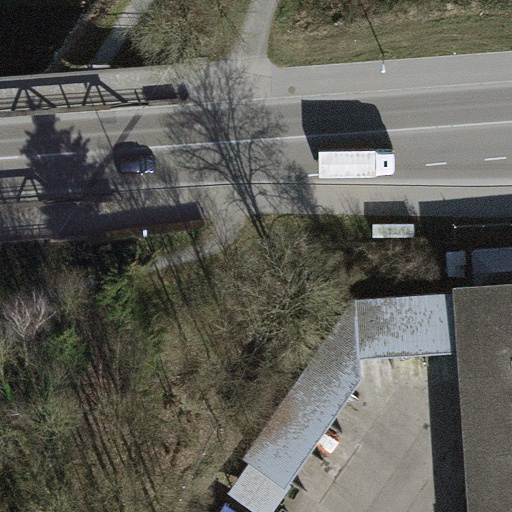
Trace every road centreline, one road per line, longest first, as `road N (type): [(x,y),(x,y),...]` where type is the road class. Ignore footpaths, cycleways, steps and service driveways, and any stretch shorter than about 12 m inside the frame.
road 1 (primary): [(0,160),(511,122)]
road 2 (track): [(240,201),(226,236),(191,256),(69,288),(0,332)]
road 3 (track): [(0,228),(21,178),(145,0)]
